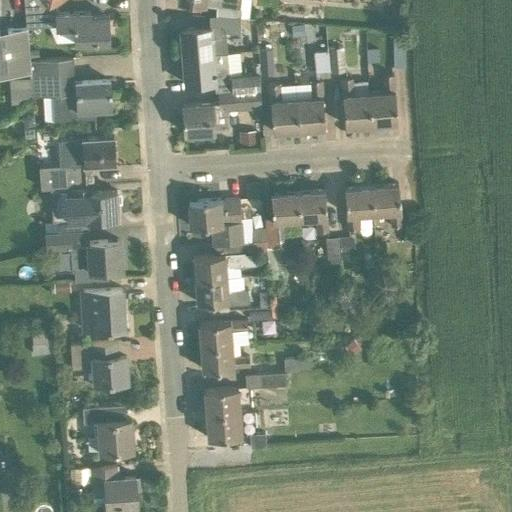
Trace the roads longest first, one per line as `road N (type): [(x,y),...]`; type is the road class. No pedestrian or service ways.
road 1 (residential): [(181,511),(159,168)]
road 2 (residential): [(159,168),(397,153)]
road 3 (residential): [(159,168),(147,0)]
